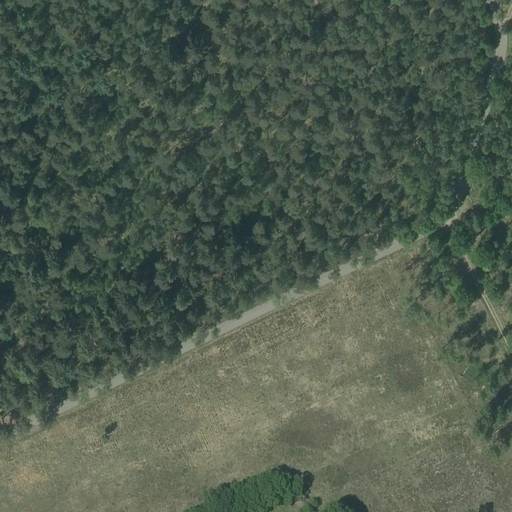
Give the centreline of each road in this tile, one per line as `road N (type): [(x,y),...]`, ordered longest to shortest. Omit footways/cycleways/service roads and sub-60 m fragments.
road 1 (unclassified): [(439,226),(0,437)]
road 2 (unclassified): [(439,226),(500,27),(488,0)]
road 3 (track): [(511,364),(439,226)]
